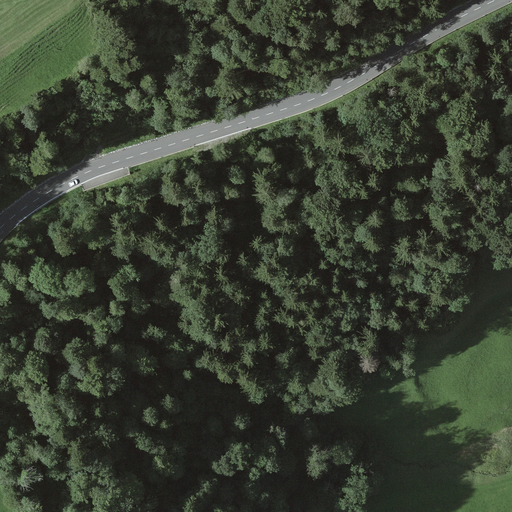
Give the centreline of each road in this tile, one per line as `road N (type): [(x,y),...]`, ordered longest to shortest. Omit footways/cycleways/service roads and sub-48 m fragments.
road 1 (tertiary): [(494,0),(303,102),(71,179),(0,229)]
road 2 (track): [(84,173),(171,63),(257,0)]
road 3 (track): [(284,511),(295,471),(307,464),(362,501)]
